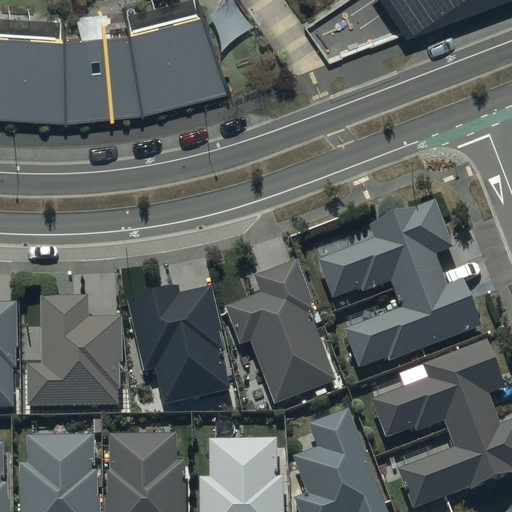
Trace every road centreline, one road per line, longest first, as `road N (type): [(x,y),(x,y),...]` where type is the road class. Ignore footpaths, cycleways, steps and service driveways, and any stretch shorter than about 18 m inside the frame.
road 1 (residential): [(0,183),(118,181),(186,168),(511,52)]
road 2 (residential): [(479,106),(209,204),(126,219),(0,221)]
